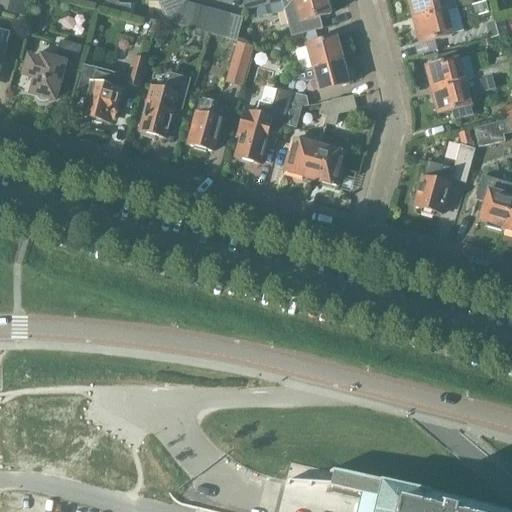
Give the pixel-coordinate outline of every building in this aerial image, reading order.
[(11,0),(9,10),(24,14),(27,0),(11,0)] [(117,0),(104,0),(107,7),(122,10),(120,5),(117,0)] [(160,0),(159,1),(169,24),(185,4),(183,0),(160,0)] [(247,0),(245,1),(243,13),(256,10),(252,0),(247,0)] [(291,38),(323,30),(320,18),(331,16),(326,0),(293,0),(294,0),(282,3),(270,6),(272,15),(284,12),(291,38)] [(407,0),(413,22),(446,14),(442,0),(407,0)] [(486,3),(470,7),(472,16),(473,18),(489,14),(486,3)] [(169,24),(190,30),(196,7),(185,4),(169,24)] [(134,5),(120,5),(122,10),(124,15),(134,17),(134,5)] [(190,30),(201,33),(207,10),(196,7),(190,30)] [(269,7),(257,10),(259,17),(271,14),(269,7)] [(446,14),(413,22),(419,46),(452,37),(448,22),(472,16),(470,7),(458,10),(446,14)] [(201,33),(213,36),(219,14),(207,10),(201,33)] [(213,36),(224,40),(230,17),(219,14),(213,36)] [(230,17),(224,40),(236,43),(242,20),(230,17)] [(502,21),(486,25),(490,39),(506,35),(502,21)] [(316,32),(305,35),(308,46),(319,43),(316,32)] [(15,36),(9,59),(19,62),(25,39),(15,36)] [(0,39),(0,70),(1,71),(7,48),(9,42),(0,39)] [(312,70),(343,62),(337,39),(319,43),(308,46),(306,47),(312,70)] [(24,76),(36,80),(32,95),(36,96),(37,100),(40,103),(44,105),(48,103),(51,100),(55,101),(63,70),(75,73),(82,48),(61,42),(55,62),(42,58),(41,62),(29,59),(24,76)] [(244,89),(254,50),(238,46),(227,84),(244,89)] [(474,72),(469,57),(458,60),(456,53),(438,58),(440,65),(425,69),(426,72),(424,75),(426,80),(429,82),(432,92),(491,76),(511,70),(511,55),(502,58),(504,64),(474,72)] [(134,58),(126,85),(140,89),(147,62),(134,58)] [(174,62),(169,74),(185,81),(190,69),(174,62)] [(316,82),(319,94),(349,86),(349,84),(352,83),(354,80),(352,73),(349,71),(345,72),(343,62),(312,70),(298,74),(296,81),(307,84),(316,82)] [(85,68),(77,97),(87,100),(82,118),(108,125),(110,119),(115,121),(122,95),(119,94),(123,78),(85,68)] [(437,113),(438,116),(453,112),(456,121),(474,116),(468,94),(494,87),(491,76),(432,92),(435,103),(433,106),(434,111),(437,113)] [(170,121),(172,121),(175,110),(184,112),(191,84),(171,78),(167,93),(153,89),(140,134),(144,135),(144,138),(154,141),(155,138),(165,141),(170,121)] [(242,138),(236,160),(239,161),(240,163),(248,165),(251,164),(260,166),(269,134),(281,137),(284,126),(287,112),(292,95),(277,91),(272,108),(259,104),(256,115),(244,112),(237,137),(242,138)] [(292,95),(287,112),(303,109),(308,108),(306,99),(292,95)] [(330,117),(328,123),(338,126),(340,115),(358,112),(355,98),(334,103),(330,117)] [(200,102),(188,147),(195,149),(194,151),(205,154),(206,152),(213,153),(225,109),(200,102)] [(511,106),(500,109),(503,121),(511,118),(511,106)] [(287,112),(284,126),(297,130),(303,109),(287,112)] [(362,122),(360,126),(362,130),(366,131),(370,130),(372,126),(370,122),(366,120),(362,122)] [(511,121),(475,131),(480,150),(505,144),(503,137),(511,134),(511,121)] [(470,132),(460,135),(462,147),(471,145),(473,145),(470,132)] [(311,180),(320,148),(295,141),(291,156),(289,155),(284,173),(311,180)] [(434,214),(441,216),(451,182),(466,186),(475,151),(461,147),(454,171),(428,165),(424,178),(423,178),(415,209),(422,211),(421,214),(433,218),(434,214)] [(320,148),(311,180),(337,188),(342,170),(340,169),(344,154),(320,148)] [(511,200),(511,185),(483,178),(476,201),(485,204),(480,222),(487,224),(485,228),(503,233),(511,200)] [(511,200),(503,233),(511,235),(511,200)] [(497,511),(494,511),(341,474),(329,472),(329,474),(334,475),(331,485),(286,482),(278,511),(497,511)]
